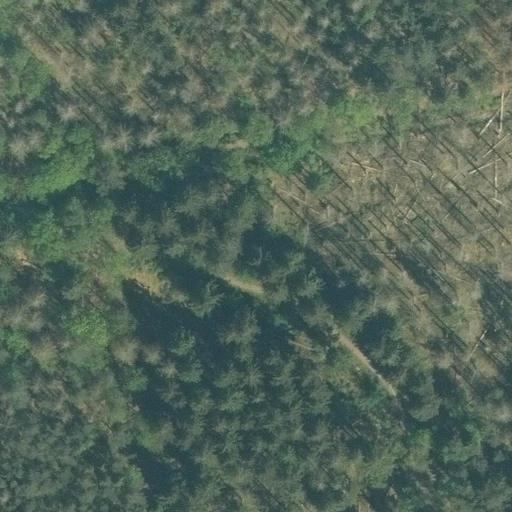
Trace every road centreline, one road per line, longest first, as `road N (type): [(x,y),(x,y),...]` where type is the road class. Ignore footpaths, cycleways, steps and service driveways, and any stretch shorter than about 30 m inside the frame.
road 1 (track): [(168,511),(110,371),(85,244),(84,171),(0,51)]
road 2 (track): [(511,86),(317,115),(84,171)]
